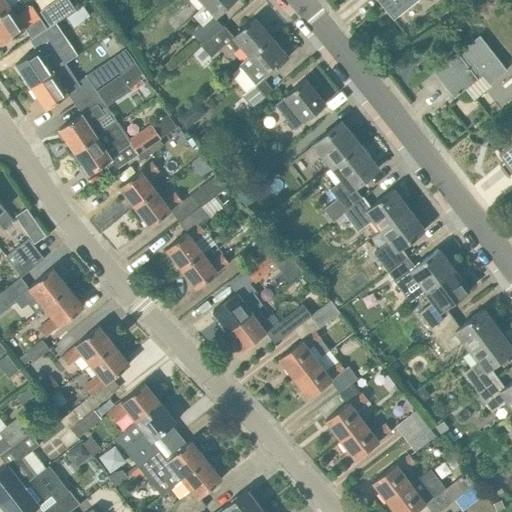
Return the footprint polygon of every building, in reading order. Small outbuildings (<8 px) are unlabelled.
[(0,0),(0,12),(11,5),(7,0),(0,0)] [(68,0),(56,0),(40,11),(50,25),(74,8),(68,0)] [(216,16),(232,0),(202,0),(205,3),(193,13),(203,24),(215,14),(216,16)] [(378,0),(393,18),(409,6),(416,0),(378,0)] [(11,5),(0,12),(0,39),(3,43),(26,28),(33,37),(47,28),(41,18),(31,4),(17,14),(11,5)] [(74,25),(89,15),(83,6),(68,16),(74,25)] [(221,27),(212,17),(203,24),(193,33),(202,44),(221,27)] [(202,44),(201,46),(211,57),(228,42),(235,51),(241,46),(248,55),(271,36),(255,17),(233,35),(224,24),(221,27),(202,44)] [(449,57),(433,70),(454,96),(465,87),(482,74),(489,83),(506,70),(478,34),(449,57)] [(266,76),(288,56),(271,36),(248,55),(249,56),(238,65),(255,84),(242,95),(252,107),(271,90),(262,79),(266,76)] [(31,86),(53,70),(44,57),(56,49),(50,40),(16,63),(31,86)] [(53,70),(31,86),(46,108),(68,94),(81,86),(89,80),(95,89),(120,72),(111,58),(77,81),(75,77),(65,62),(53,70)] [(121,73),(130,87),(141,79),(138,75),(142,72),(136,62),(121,73)] [(121,73),(96,90),(102,99),(97,102),(102,109),(106,106),(132,89),(130,87),(121,73)] [(295,128),(326,103),(306,78),(284,96),(275,103),(295,128)] [(105,113),(102,109),(97,102),(59,128),(74,151),(104,130),(96,119),(105,113)] [(196,119),(187,108),(177,116),(186,127),(196,119)] [(332,165),(359,144),(341,121),(313,142),(314,144),(302,153),(310,163),(322,154),(332,165)] [(132,145),(138,154),(160,139),(161,138),(151,123),(128,139),(117,122),(104,130),(74,151),(89,173),(132,145)] [(160,139),(138,154),(141,158),(163,143),(160,139)] [(511,142),(499,153),(508,165),(509,164),(511,167),(511,168),(510,170),(511,172),(511,142)] [(337,197),(323,208),(326,211),(333,220),(335,218),(335,217),(362,197),(354,187),(378,168),(359,144),(332,165),(342,179),(330,188),(337,197)] [(134,206),(156,189),(147,178),(159,170),(153,161),(141,170),(140,169),(119,186),(134,206)] [(200,205),(201,207),(217,195),(227,187),(216,174),(191,193),(200,205)] [(255,200),(244,186),(235,193),(246,207),(255,200)] [(381,230),(408,208),(393,188),(370,205),(363,196),(362,197),(335,217),(335,218),(341,225),(349,219),(358,230),(373,219),(381,230)] [(156,189),(134,206),(149,226),(183,200),(176,191),(164,200),(156,189)] [(217,195),(201,207),(209,217),(224,205),(217,195)] [(0,223),(4,229),(15,221),(4,208),(5,207),(0,201),(0,223)] [(187,232),(166,248),(181,268),(202,252),(194,241),(206,232),(200,224),(209,217),(201,207),(200,205),(179,221),(187,232)] [(401,247),(424,230),(408,208),(381,230),(389,241),(374,252),(388,271),(408,256),(401,247)] [(251,217),(240,225),(247,235),(259,227),(251,217)] [(28,234),(35,242),(46,234),(37,222),(28,228),(28,234)] [(22,276),(29,270),(44,258),(28,238),(5,256),(21,276),(21,277),(22,276)] [(271,248),(245,268),(245,269),(253,280),(255,283),(278,266),(282,263),(271,248)] [(426,290),(453,269),(438,248),(415,265),(408,256),(388,271),(402,290),(418,279),(426,290)] [(181,268),(196,288),(218,272),(217,270),(228,262),(222,254),(210,262),(202,252),(181,268)] [(2,291),(0,292),(0,308),(2,312),(17,300),(22,307),(26,303),(36,295),(44,306),(68,287),(53,267),(29,286),(22,276),(21,277),(21,276),(6,287),(2,291)] [(445,307),(469,290),(453,269),(426,290),(434,301),(419,312),(433,331),(453,316),(445,307)] [(235,292),(213,310),(228,330),(252,311),(257,307),(262,303),(254,292),(256,290),(250,282),(237,292),(236,292),(236,293),(235,292)] [(60,325),(84,306),(68,287),(44,306),(53,316),(39,327),(45,336),(60,324),(60,325)] [(311,315),(310,315),(320,327),(339,313),(330,301),(311,315)] [(310,315),(311,315),(303,303),(282,319),(290,331),(310,315)] [(267,330),(279,321),(273,313),(266,318),(257,307),(228,330),(243,349),(268,331),(267,330)] [(470,350),(498,329),(483,308),(460,326),(453,316),(433,331),(448,351),(463,340),(470,350)] [(91,363),(114,344),(99,325),(75,343),(76,344),(62,356),(68,364),(82,352),(91,363)] [(490,367),(511,351),(511,347),(498,329),(470,350),(478,361),(463,372),(478,391),(497,377),(490,367)] [(302,339),(279,357),(293,376),(317,358),(309,347),(321,338),(316,331),(315,330),(303,339),(302,339)] [(32,359),(33,361),(50,348),(42,338),(19,357),(25,364),(32,359)] [(106,383),(130,363),(114,344),(91,363),(99,373),(85,384),(92,393),(105,382),(106,383)] [(317,358),(293,376),(308,396),(332,378),(344,368),(339,361),(338,361),(329,349),(317,358)] [(7,353),(0,359),(0,365),(9,377),(19,369),(7,353)] [(511,405),(511,379),(504,386),(497,377),(478,391),(492,411),(507,399),(511,405)] [(137,420),(160,401),(145,382),(121,401),(122,401),(108,413),(114,421),(128,410),(137,420)] [(430,396),(423,386),(415,392),(422,401),(430,396)] [(29,388),(18,396),(26,408),(38,400),(29,388)] [(346,403),(325,419),(340,439),(365,420),(357,409),(369,400),(363,392),(350,402),(349,401),(346,403)] [(63,417),(62,418),(64,421),(70,428),(76,423),(93,408),(86,399),(63,417)] [(152,440),(176,421),(160,401),(137,420),(145,431),(131,442),(124,448),(138,466),(159,449),(151,439),(152,439),(152,440)] [(93,408),(76,423),(84,433),(101,418),(93,408)] [(405,438),(426,423),(415,410),(395,425),(405,438)] [(9,447),(30,431),(34,427),(32,424),(35,422),(28,414),(21,420),(19,422),(16,418),(0,429),(0,434),(1,437),(9,447)] [(385,422),(374,431),(365,420),(340,439),(355,459),(380,440),(379,439),(391,430),(385,422)] [(439,433),(448,426),(443,420),(435,426),(439,433)] [(405,438),(415,452),(436,436),(426,423),(405,438)] [(40,443),(38,441),(30,431),(9,447),(0,453),(0,455),(6,464),(0,469),(0,501),(36,474),(23,457),(40,443)] [(92,436),(83,443),(93,455),(102,448),(92,436)] [(182,478),(206,459),(191,439),(168,458),(167,459),(159,449),(138,466),(153,485),(161,479),(174,468),(182,478)] [(81,442),(65,453),(75,466),(90,455),(81,442)] [(387,501),(411,483),(402,471),(415,461),(409,454),(396,464),(396,463),(372,481),(387,501)] [(182,494),(170,504),(176,511),(198,511),(207,505),(200,496),(222,478),(206,459),(182,478),(174,484),(182,494)] [(36,474),(0,501),(0,503),(6,511),(29,511),(39,505),(43,510),(67,490),(64,487),(66,486),(49,465),(46,467),(36,474)] [(411,483),(387,501),(395,511),(413,511),(426,503),(445,488),(430,468),(411,483)] [(115,472),(108,477),(114,485),(127,474),(123,469),(115,472)] [(453,499),(474,483),(466,472),(445,488),(453,499)] [(455,500),(463,511),(483,495),(474,483),(453,499),(454,500),(455,500)] [(44,511),(68,511),(71,511),(80,503),(69,489),(67,490),(43,510),(44,511)] [(257,511),(262,509),(247,489),(222,507),(223,508),(217,511),(257,511)] [(504,507),(501,499),(494,502),(497,510),(504,507)]
